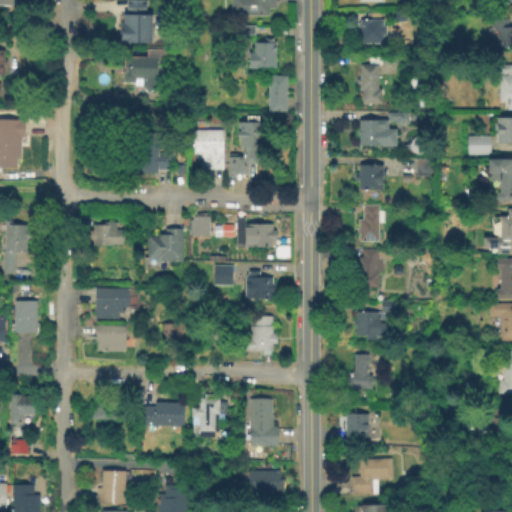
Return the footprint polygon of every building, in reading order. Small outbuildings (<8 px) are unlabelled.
[(144,0),(144,12),(124,12),(124,0),(144,0)] [(273,0),(273,8),(267,8),(267,16),(228,16),(228,0),(273,0)] [(390,24),(390,11),(405,11),(405,24),(390,24)] [(150,44),(119,43),(120,15),(150,16),(150,44)] [(384,44),(356,44),(356,19),(384,20),(384,44)] [(511,47),(494,47),(494,29),(488,29),(488,19),(505,19),(506,27),(511,27),(511,47)] [(254,25),(254,36),(238,36),(238,25),(254,25)] [(274,68),(246,68),(246,50),(252,50),(252,42),(262,42),(262,39),(270,39),(269,44),(274,44),(274,68)] [(141,88),(132,88),(132,84),(121,84),(121,74),(118,74),(118,67),(121,67),(121,56),(144,56),(144,49),(163,49),(163,58),(155,58),(155,87),(147,94),(141,88)] [(379,104),(359,104),(359,91),(355,91),(355,64),(376,64),(376,90),(379,90),(379,104)] [(511,110),(503,110),(503,104),(497,104),(497,65),(510,64),(511,75),(511,110)] [(284,112),(267,112),(267,76),(284,76),(284,112)] [(389,146),(357,146),(357,137),(353,137),(353,131),(356,131),(356,121),(385,120),(385,111),(411,111),(411,124),(385,124),(385,130),(389,130),(389,146)] [(511,143),(495,143),(495,131),(491,131),(491,123),(494,123),(494,118),(511,118),(511,143)] [(15,169),(0,169),(0,119),(23,119),(23,138),(19,138),(19,159),(15,159),(15,169)] [(245,175),(226,175),(226,157),(242,157),(243,147),(238,147),(238,139),(234,138),(234,122),(264,123),(264,165),(245,164),(245,175)] [(220,170),(200,170),(200,154),(189,154),(189,129),(221,129),(220,170)] [(171,169),(155,169),(154,174),(137,174),(137,167),(126,167),(126,131),(155,131),(155,152),(171,152),(171,169)] [(488,155),(466,155),(466,136),(488,136),(488,155)] [(414,177),(414,159),(431,159),(431,177),(414,177)] [(511,202),(494,202),(494,193),(497,193),(497,181),(489,181),(489,173),(486,173),(486,159),(511,159),(511,169),(509,169),(509,187),(511,187),(511,202)] [(381,191),(356,191),(356,182),(352,182),(352,174),(356,174),(356,165),(381,165),(381,191)] [(174,175),(174,166),(183,166),(183,175),(174,175)] [(409,184),(399,184),(399,175),(409,175),(409,184)] [(377,243),(356,243),(356,220),(360,221),(360,206),(377,206),(377,211),(382,211),(382,225),(378,224),(377,243)] [(511,252),(487,253),(487,243),(497,243),(496,227),(487,228),(486,216),(505,215),(505,209),(511,209),(511,243),(511,252)] [(207,237),(189,237),(189,217),(207,217),(207,237)] [(269,248),(234,248),(234,238),(219,238),(219,228),(230,228),(230,233),(234,233),(234,218),(243,218),(243,225),(270,225),(270,232),(274,232),(274,242),(269,242),(269,248)] [(30,266),(2,266),(1,221),(10,221),(10,226),(30,225),(30,266)] [(121,245),(90,246),(90,241),(86,241),(86,232),(92,232),(91,226),(102,225),(102,221),(120,221),(121,245)] [(180,262),(145,262),(145,237),(156,238),(156,234),(163,234),(163,229),(181,229),(180,262)] [(377,288),(368,288),(368,295),(356,294),(356,258),(360,258),(360,250),(376,250),(375,260),(372,260),(372,272),(377,272),(377,288)] [(511,299),(494,299),(493,290),(498,290),(498,269),(494,269),(494,260),(511,259),(511,269),(511,270),(511,299)] [(231,287),(211,286),(211,266),(231,267),(231,287)] [(270,300),(242,300),(242,276),(246,276),(246,272),(257,272),(257,279),(269,279),(269,283),(273,283),(273,294),(270,294),(270,300)] [(117,319),(93,319),(93,288),(127,288),(127,308),(117,308),(117,319)] [(35,333),(12,333),(12,301),(35,301),(35,333)] [(378,312),(378,302),(397,303),(397,313),(378,312)] [(511,341),(498,342),(497,317),(486,318),(486,305),(511,304),(511,341)] [(363,342),(363,336),(352,335),(353,312),(376,313),(375,324),(387,324),(387,342),(363,342)] [(270,352),(249,352),(249,348),(244,348),(244,334),(248,334),(248,317),(269,317),(270,352)] [(187,352),(156,352),(157,323),(187,324),(187,352)] [(123,352),(93,352),(93,325),(123,326),(123,352)] [(511,394),(494,394),(494,381),(500,381),(500,362),(495,362),(495,351),(511,350),(511,394)] [(370,389),(344,389),(344,377),(351,377),(351,354),(365,354),(365,375),(370,375),(370,389)] [(8,424),(8,395),(32,395),(32,415),(19,415),(19,424),(8,424)] [(127,420),(87,420),(87,406),(91,406),(91,398),(127,398),(127,420)] [(214,438),(189,438),(189,408),(196,408),(197,398),(220,398),(220,415),(214,415),(214,438)] [(275,454),(261,454),(261,447),(247,447),(247,399),(269,399),(269,427),(275,427),(275,454)] [(182,428),(142,427),(142,407),(152,407),(152,403),(182,403),(182,428)] [(343,442),(344,413),(366,414),(365,443),(343,442)] [(505,440),(482,440),(483,417),(505,417),(505,440)] [(26,453),(26,438),(8,438),(8,452),(26,453)] [(348,497),(348,478),(357,478),(357,459),(389,459),(389,481),(376,481),(375,498),(348,497)] [(511,498),(493,498),(493,463),(511,463),(511,498)] [(281,495),(277,495),(277,500),(246,500),(246,471),(276,471),(276,480),(281,480),(281,495)] [(125,504),(93,505),(93,489),(99,489),(99,472),(125,472),(125,504)] [(37,511),(9,511),(10,485),(32,485),(31,495),(37,495),(37,511)] [(155,511),(156,495),(162,495),(162,486),(187,486),(186,511),(155,511)] [(385,511),(385,503),(358,503),(357,511),(385,511)]
